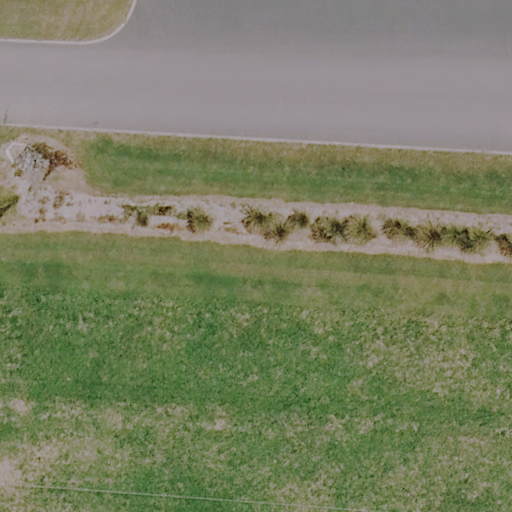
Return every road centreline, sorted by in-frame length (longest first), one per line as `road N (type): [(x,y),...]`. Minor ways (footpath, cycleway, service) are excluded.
road 1 (unclassified): [(511,69),(159,68)]
road 2 (unclassified): [(0,63),(159,68)]
